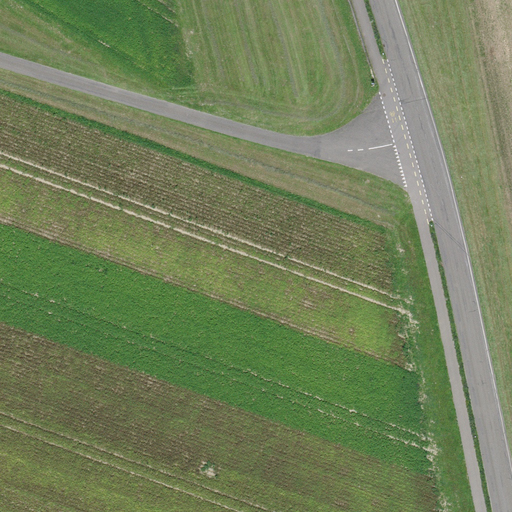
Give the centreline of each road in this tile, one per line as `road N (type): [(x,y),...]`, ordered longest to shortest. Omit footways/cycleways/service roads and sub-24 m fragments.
road 1 (tertiary): [(508,511),(448,218),(381,0)]
road 2 (track): [(425,135),(347,151),(272,138),(0,56)]
